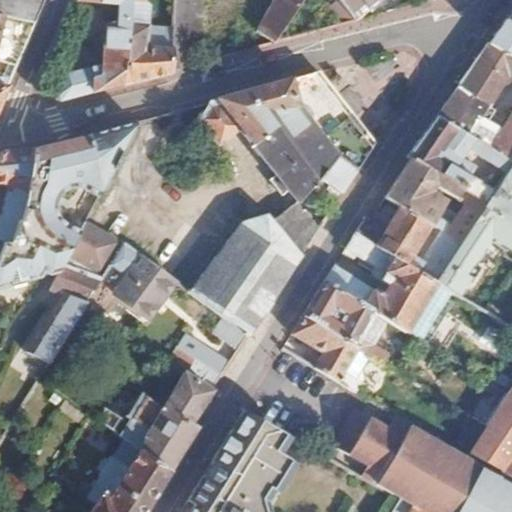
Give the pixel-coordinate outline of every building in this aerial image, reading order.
[(0,0),(0,16),(34,23),(44,0),(0,0)] [(115,20),(104,25),(102,69),(70,76),(61,95),(62,103),(125,85),(130,11),(131,0),(76,0),(76,1),(80,2),(116,3),(115,20)] [(176,0),(174,44),(172,72),(199,64),(201,0),(176,0)] [(272,0),(255,32),(269,42),(284,21),(291,11),(297,3),(299,0),(272,0)] [(299,0),(297,3),(291,11),(314,27),(315,22),(340,0),(299,0)] [(340,0),(358,19),(379,0),(340,0)] [(140,11),(130,11),(125,85),(125,86),(172,73),(172,72),(174,44),(164,43),(153,36),(153,25),(139,24),(140,11)] [(0,102),(34,23),(0,16),(0,102)] [(511,23),(504,18),(489,39),(511,53),(511,23)] [(297,37),(284,21),(269,42),(271,44),(297,37)] [(511,79),(511,61),(486,44),(456,86),(486,105),(496,91),(500,94),(510,80),(511,81),(511,79)] [(207,104),(196,124),(214,145),(238,128),(275,174),(268,180),(282,197),(288,191),(297,202),(320,178),(341,191),(373,141),(344,103),(320,73),(207,104)] [(486,105),(456,86),(435,115),(507,160),(511,154),(511,153),(511,109),(498,130),(483,119),(490,109),(486,105)] [(407,155),(409,157),(481,201),(507,160),(435,115),(407,155)] [(101,131),(30,150),(9,244),(4,243),(0,253),(0,282),(41,276),(44,275),(60,273),(64,266),(79,237),(68,231),(57,226),(56,223),(55,218),(55,212),(55,208),(58,204),(62,200),(67,197),(76,194),(85,199),(96,205),(140,121),(115,128),(101,131)] [(0,153),(0,185),(11,188),(9,195),(5,194),(0,213),(0,253),(4,243),(9,244),(30,150),(0,153)] [(481,201),(457,239),(431,280),(436,282),(457,295),(476,268),(472,266),(488,244),(499,251),(511,259),(511,214),(506,211),(511,201),(511,153),(511,154),(507,160),(481,201)] [(427,220),(457,239),(481,201),(409,157),(396,177),(385,194),(399,203),(420,216),(427,220)] [(265,215),(241,222),(189,291),(248,334),(275,292),(316,229),(294,203),(270,221),(265,215)] [(362,218),(353,232),(431,280),(457,239),(427,220),(407,253),(399,249),(420,216),(399,203),(381,232),(368,225),(373,217),(371,216),(362,218)] [(371,275),(387,285),(382,295),(336,268),(338,265),(334,262),(322,281),(387,320),(405,331),(436,282),(431,280),(353,232),(341,251),(352,259),(354,256),(375,268),(371,275)] [(113,262),(130,274),(114,296),(148,319),(176,282),(124,244),(113,262)] [(64,266),(60,273),(50,291),(59,295),(51,308),(25,351),(49,365),(66,337),(84,307),(102,279),(64,266)] [(322,281),(302,315),(358,349),(380,362),(387,351),(373,343),(387,320),(322,281)] [(97,315),(84,307),(66,337),(77,344),(97,315)] [(290,334),(320,352),(312,365),(347,386),(359,393),(366,383),(344,371),(358,349),(302,315),(290,334)] [(423,332),(419,339),(433,348),(437,340),(423,332)] [(290,334),(282,347),(312,365),(320,352),(290,334)] [(232,359),(206,342),(196,357),(222,375),(232,359)] [(179,345),(171,357),(214,387),(222,375),(196,357),(179,345)] [(156,420),(147,414),(135,430),(128,440),(125,438),(124,440),(169,472),(197,428),(191,423),(212,391),(187,374),(156,420)] [(51,387),(40,379),(26,402),(34,407),(40,396),(44,398),(51,387)] [(504,391),(483,424),(468,449),(467,451),(511,475),(511,383),(509,382),(504,391)] [(504,391),(493,384),(472,417),(474,419),(483,424),(504,391)] [(84,411),(69,400),(54,423),(69,432),(84,411)] [(284,432),(243,409),(208,466),(249,489),(284,432)] [(111,412),(103,425),(124,440),(125,438),(128,440),(135,430),(111,412)] [(483,424),(474,419),(459,444),(468,449),(483,424)] [(385,464),(375,483),(398,496),(412,505),(425,511),(511,511),(511,484),(495,475),(495,474),(464,455),(409,422),(396,445),(385,464)] [(289,435),(284,432),(249,489),(266,499),(272,487),(277,490),(294,460),(279,451),(289,435)] [(89,497),(97,503),(91,511),(143,511),(169,472),(124,440),(120,446),(132,454),(124,464),(118,467),(114,474),(113,481),(106,492),(96,485),(89,497)] [(269,511),(266,499),(249,489),(208,466),(178,511),(269,511)] [(408,511),(412,505),(398,496),(391,508),(397,511),(408,511)]
